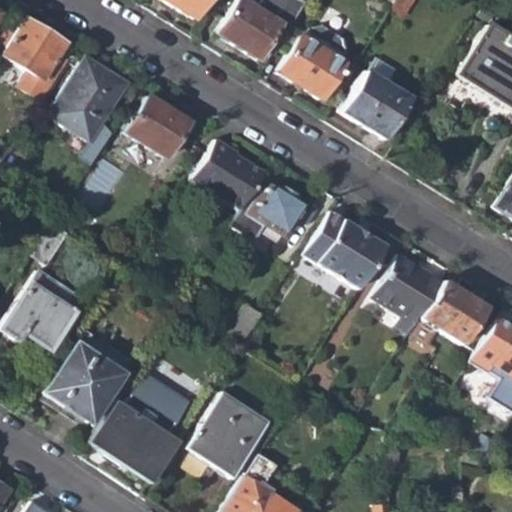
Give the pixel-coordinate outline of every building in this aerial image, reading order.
[(160,0),(188,18),(199,0),(160,0)] [(233,0),(212,33),(254,60),(267,39),(275,45),(301,3),(296,0),(233,0)] [(377,0),(376,2),(387,8),(392,0),(377,0)] [(392,0),(387,8),(398,16),(408,0),(392,0)] [(0,54),(0,58),(38,82),(61,46),(22,21),(0,54)] [(273,72),(317,100),(339,64),(337,63),(342,54),(338,39),(317,27),(304,29),(299,38),(296,37),(273,72)] [(506,119),(511,122),(511,61),(495,51),(501,41),(480,27),(449,75),(509,113),(506,119)] [(511,47),(501,41),(495,51),(511,61),(511,47)] [(43,116),(84,144),(122,84),(80,57),(43,116)] [(363,72),(382,84),(391,70),(372,58),(363,72)] [(335,111),(381,140),(406,100),(382,84),(363,72),(360,71),(335,111)] [(139,145),(161,159),(185,124),(144,98),(115,142),(133,155),(139,145)] [(260,174),(243,164),(241,167),(232,161),(234,159),(237,155),(214,139),(188,180),(235,211),(256,179),(260,174)] [(243,164),(234,159),(232,161),(241,167),(243,164)] [(511,170),(489,208),(511,222),(511,170)] [(256,179),(235,211),(224,228),(243,241),(253,237),(261,225),(280,237),(299,205),(265,184),(256,179)] [(296,255),(353,292),(381,248),(324,212),(296,255)] [(28,254),(42,264),(61,234),(48,225),(28,254)] [(98,258),(110,266),(118,255),(105,246),(98,258)] [(110,266),(123,274),(130,263),(118,255),(110,266)] [(390,328),(403,336),(414,318),(437,282),(394,255),(367,298),(397,317),(390,328)] [(16,332),(41,349),(76,298),(33,270),(0,319),(0,333),(10,340),(16,332)] [(414,318),(458,346),(482,309),(437,282),(414,318)] [(220,338),(235,347),(240,339),(256,315),(242,305),(220,338)] [(502,323),(494,318),(489,324),(499,329),(502,323)] [(485,397),(511,413),(511,327),(511,328),(502,323),(499,329),(489,324),(466,361),(484,373),(486,371),(497,378),(485,397)] [(235,347),(244,353),(250,345),(240,339),(235,347)] [(38,393),(82,423),(114,375),(69,346),(38,393)] [(90,448),(118,466),(133,444),(149,454),(181,406),(138,377),(90,448)] [(178,449),(224,479),(261,424),(214,394),(178,449)] [(379,431),(361,427),(356,436),(380,442),(379,431)] [(292,511),(239,477),(215,511),(292,511)] [(48,511),(30,499),(21,511),(48,511)]
